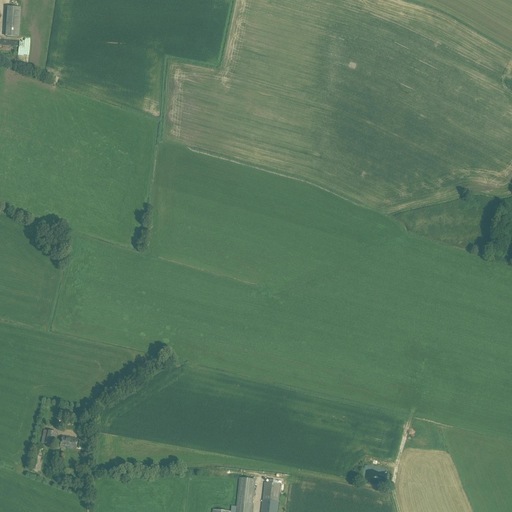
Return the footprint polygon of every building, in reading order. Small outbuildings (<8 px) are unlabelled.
[(8,8),(7,37),(19,38),(20,8),(8,8)] [(28,40),(17,39),(17,51),(28,52),(28,40)] [(64,429),(81,432),(82,423),(65,420),(64,429)] [(41,443),(55,446),(57,433),(44,430),(41,443)] [(61,447),(77,450),(79,439),(63,437),(61,447)] [(42,466),(42,463),(44,456),(50,458),(50,454),(61,455),(62,452),(35,447),(31,469),(41,471),(42,466)] [(58,470),(60,458),(55,457),(55,460),(49,459),(49,458),(47,471),(52,472),(53,469),(58,470)] [(252,511),(256,480),(240,478),(236,511),(252,511)] [(277,511),(279,502),(281,485),(265,482),(261,511),(277,511)]
